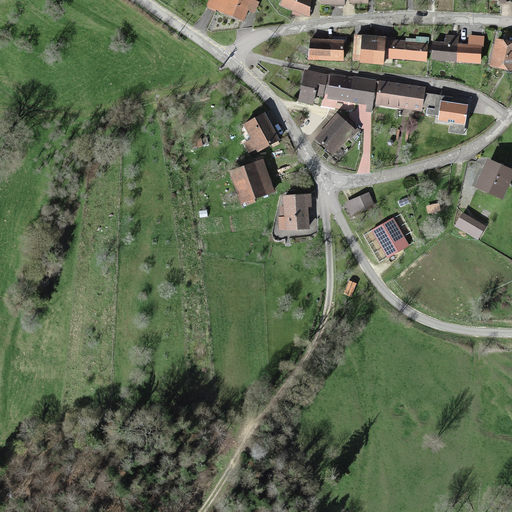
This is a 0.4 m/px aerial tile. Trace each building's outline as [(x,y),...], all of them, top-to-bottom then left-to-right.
[(243,0),(209,0),(206,10),(241,25),(247,14),(253,16),(257,6),(243,0)] [(282,0),(280,7),(305,16),(311,0),(282,0)] [(431,47),(431,63),(455,64),(455,48),(456,39),(443,38),(443,48),(431,47)] [(382,42),(352,40),(350,66),(380,69),(381,59),(382,42)] [(467,49),(455,48),(455,64),(479,65),(480,41),(468,41),(467,49)] [(382,42),(381,59),(425,62),(426,45),(382,42)] [(341,44),(308,43),(308,64),(340,65),(341,44)] [(511,47),(495,44),(490,71),(511,75),(511,47)] [(323,77),(302,74),(299,104),(319,107),(320,97),(323,77)] [(320,97),(328,98),(330,79),(323,77),(320,97)] [(350,105),(352,82),(330,79),(328,98),(328,103),(350,105)] [(373,84),(352,82),(350,105),(370,107),(373,84)] [(422,91),(376,86),(374,107),(419,113),(420,110),(422,91)] [(422,91),(420,110),(436,112),(438,93),(422,91)] [(462,96),(438,93),(436,112),(435,120),(449,121),(449,119),(461,119),(461,116),(462,96)] [(339,115),(315,142),(331,156),(355,129),(339,115)] [(263,117),(241,130),(256,156),(278,143),(263,117)] [(511,175),(485,164),(474,191),(501,202),(511,175)] [(259,167),(228,177),(237,207),(269,197),(259,167)] [(368,197),(345,206),(350,219),(373,209),(368,197)] [(306,201),(283,202),(283,210),(283,219),(284,233),(307,232),(306,201)] [(482,228),(461,217),(454,230),(475,241),(482,228)] [(347,287),(343,296),(350,299),(354,290),(347,287)]
